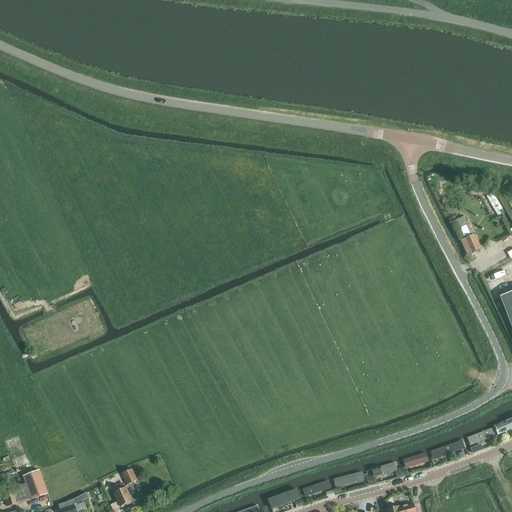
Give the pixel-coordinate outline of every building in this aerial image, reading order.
[(462,241),(463,240),(470,254),(480,250),(474,235),(471,236),(464,221),(454,226),(462,241)] [(511,293),(501,298),(511,327),(511,293)] [(511,420),(494,428),(498,435),(511,428),(511,420)] [(491,428),(466,437),(469,446),(494,436),(491,428)] [(434,459),(465,447),(463,439),(431,450),(434,459)] [(424,453),(403,460),(405,468),(426,461),(424,453)] [(395,463),(371,469),(374,477),(397,471),(395,463)] [(127,485),(137,481),(132,470),(122,474),(127,485)] [(40,472),(23,478),(31,500),(48,494),(40,472)] [(335,488),(364,480),(362,472),(333,480),(335,488)] [(373,476),(367,477),(370,486),(376,484),(374,477),(373,478),(373,476)] [(305,498),(330,490),(327,482),(302,490),(305,498)] [(117,485),(112,488),(114,493),(118,502),(119,504),(120,507),(121,508),(132,503),(125,488),(119,491),(117,485)] [(4,495),(8,508),(18,505),(15,492),(4,495)] [(274,509),(299,500),(296,492),(271,501),(274,509)] [(60,511),(76,511),(75,506),(74,506),(73,501),(58,505),(60,511)] [(118,502),(111,505),(114,511),(120,507),(119,504),(118,502)]
